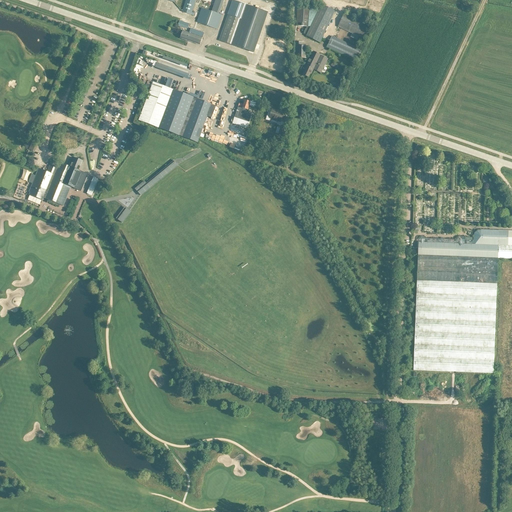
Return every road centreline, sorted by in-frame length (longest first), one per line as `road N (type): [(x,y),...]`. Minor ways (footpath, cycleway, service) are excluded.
road 1 (tertiary): [(26,0),(511,165)]
road 2 (track): [(392,511),(410,123)]
